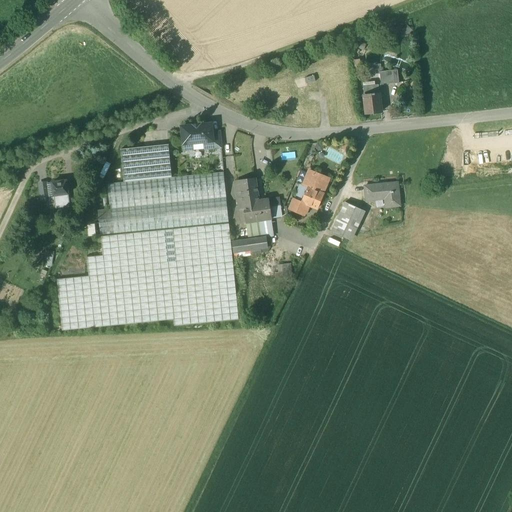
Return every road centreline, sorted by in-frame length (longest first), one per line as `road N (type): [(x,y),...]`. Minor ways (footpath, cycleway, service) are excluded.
road 1 (unclassified): [(82,0),(199,105),(260,131),(332,136),(511,114)]
road 2 (track): [(188,511),(314,248)]
